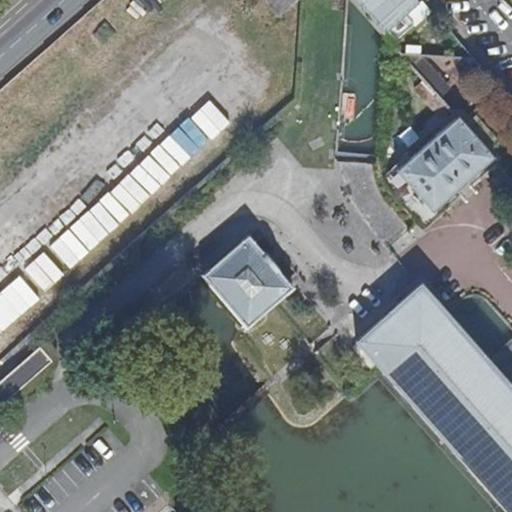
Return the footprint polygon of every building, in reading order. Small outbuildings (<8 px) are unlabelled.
[(261,0),(278,19),(297,0),(261,0)] [(452,96),(419,57),(401,58),(421,81),(412,89),(437,118),(447,109),(442,104),(452,96)] [(208,99),(49,246),(71,269),(230,122),(208,99)] [(490,160),(455,120),(395,174),(431,214),(490,160)] [(238,335),(291,289),(245,238),(192,283),(196,287),(238,335)] [(45,251),(22,268),(40,292),(63,275),(45,251)] [(0,330),(1,332),(40,300),(20,275),(0,291),(0,330)] [(511,511),(511,391),(418,287),(354,343),(382,375),(502,511),(511,511)] [(0,408),(43,369),(31,356),(0,384),(0,408)] [(202,511),(179,485),(156,505),(162,511),(202,511)]
